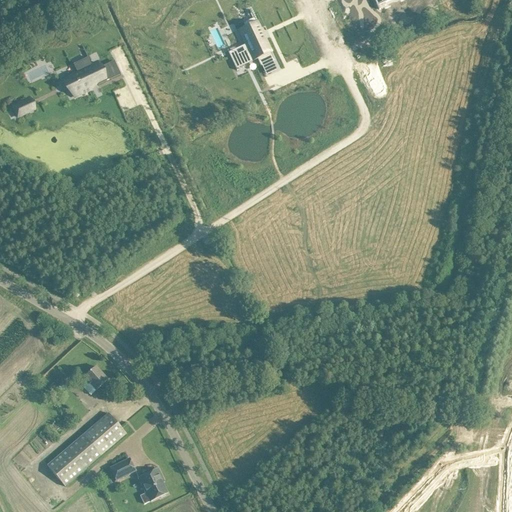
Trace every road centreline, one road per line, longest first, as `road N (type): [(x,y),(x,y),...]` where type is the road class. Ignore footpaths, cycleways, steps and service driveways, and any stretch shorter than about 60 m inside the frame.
road 1 (unclassified): [(211,511),(141,381),(102,342),(0,280)]
road 2 (track): [(392,511),(455,445),(466,410),(511,401)]
